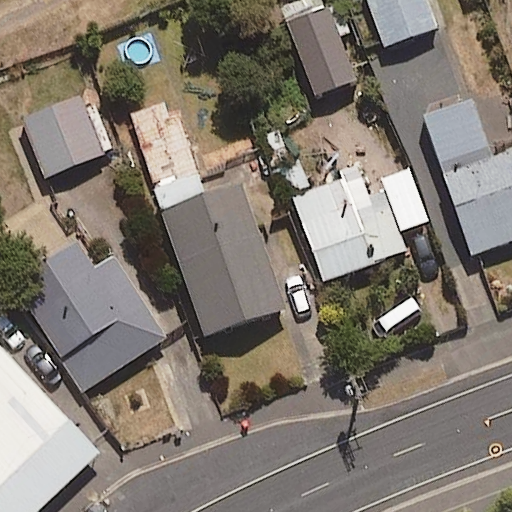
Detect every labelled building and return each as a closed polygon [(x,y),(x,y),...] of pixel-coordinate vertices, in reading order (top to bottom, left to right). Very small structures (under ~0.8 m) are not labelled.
[(314,104),(356,89),(326,0),(321,0),(283,13),(314,104)] [(365,0),(385,55),(438,36),(424,0),(365,0)] [(47,185),(110,159),(87,103),(24,129),(47,185)] [(129,121),(164,224),(208,209),(173,106),(129,121)] [(511,161),(493,168),(473,110),(424,127),(470,264),(511,249),(511,161)] [(399,241),(429,230),(409,178),(383,188),(386,197),(369,203),(356,170),(336,178),(340,188),(313,199),(301,168),(281,176),(325,291),(406,260),(399,241)] [(245,197),(208,209),(164,224),(205,347),(286,319),(245,197)] [(114,265),(95,278),(79,253),(16,294),(83,399),(166,345),(114,265)] [(45,511),(99,463),(0,356),(0,511),(45,511)]
